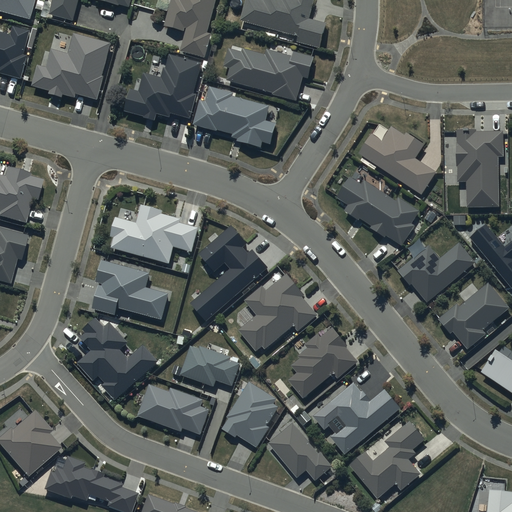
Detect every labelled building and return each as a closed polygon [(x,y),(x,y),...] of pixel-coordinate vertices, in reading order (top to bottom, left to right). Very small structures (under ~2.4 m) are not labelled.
[(0,0),(0,11),(31,20),(36,0),(0,0)] [(53,0),(50,14),(73,21),(79,0),(94,0),(119,6),(119,4),(130,7),(131,0),(53,0)] [(215,0),(171,0),(164,26),(186,32),(181,51),(205,57),(211,34),(207,33),(215,0)] [(263,0),(245,0),(240,20),(298,36),(296,42),(319,48),(326,23),(309,19),(313,0),(263,0),(264,0),(263,0)] [(30,30),(12,25),(9,34),(0,31),(0,73),(20,79),(27,56),(23,55),(30,30)] [(38,64),(32,86),(50,91),(49,94),(62,97),(63,95),(75,98),(76,94),(97,100),(103,78),(101,77),(111,44),(74,33),(68,54),(52,49),(47,67),(38,64)] [(231,68),(227,81),(273,93),(273,95),(296,101),(303,77),(308,79),(314,57),(293,52),(292,56),(267,49),(265,55),(243,49),(242,52),(229,48),(224,66),(231,68)] [(129,89),(124,111),(144,116),(144,119),(155,121),(156,114),(170,117),(171,113),(190,118),(196,95),(194,94),(202,63),(170,55),(166,68),(165,68),(162,77),(144,73),(139,92),(129,89)] [(234,93),(210,87),(206,102),(200,100),(193,125),(217,132),(218,130),(233,134),(232,137),(238,139),(237,141),(261,148),(263,143),(270,145),(276,123),(265,120),(269,106),(233,96),(234,93)] [(372,134),(359,154),(422,195),(437,172),(416,158),(425,145),(406,133),(405,135),(392,127),(389,132),(381,126),(375,135),(372,134)] [(476,129),(458,129),(458,143),(456,143),(456,165),(458,166),(458,181),(467,182),(467,207),(499,207),(499,157),(503,157),(503,131),(476,131),(476,129)] [(0,216),(25,224),(32,200),(38,201),(44,181),(30,177),(31,174),(8,167),(5,177),(0,175),(0,216)] [(362,185),(350,176),(336,197),(348,205),(344,211),(359,221),(360,218),(372,226),(370,228),(385,238),(387,235),(402,246),(415,226),(411,223),(419,212),(398,197),(395,201),(366,180),(362,185)] [(163,211),(139,205),(137,210),(140,211),(137,223),(116,217),(111,237),(114,238),(111,249),(169,264),(173,247),(192,252),(198,228),(180,223),(181,218),(162,214),(163,211)] [(511,242),(506,248),(486,225),(470,238),(511,286),(511,242)] [(232,226),(199,254),(215,272),(225,263),(231,270),(191,303),(206,321),(268,268),(253,250),(248,254),(242,247),(247,243),(232,226)] [(28,236),(0,228),(0,282),(10,285),(17,259),(22,260),(28,236)] [(430,245),(398,271),(410,285),(412,283),(427,302),(476,262),(460,243),(441,259),(430,245)] [(150,274),(102,260),(96,282),(99,283),(92,309),(115,315),(117,307),(161,320),(169,293),(146,287),(150,274)] [(262,286),(245,300),(257,315),(239,330),(256,351),(262,346),(265,350),(294,326),(298,331),(318,316),(302,297),(304,295),(287,274),(267,291),(262,286)] [(457,304),(439,319),(451,333),(453,331),(468,349),(486,333),(483,330),(509,308),(489,283),(460,307),(457,304)] [(97,317),(83,329),(86,333),(80,338),(91,351),(77,363),(93,382),(100,376),(105,383),(102,385),(115,400),(158,362),(143,345),(128,358),(120,348),(128,342),(110,322),(105,327),(97,317)] [(318,334),(305,345),(308,349),(299,356),(301,358),(291,365),(297,373),(288,380),(303,399),(334,373),(338,378),(358,361),(346,347),(347,346),(332,328),(321,337),(318,334)] [(199,348),(189,345),(178,375),(213,387),(216,381),(232,387),(240,364),(229,360),(230,357),(200,346),(199,348)] [(511,360),(497,350),(481,373),(511,392),(511,360)] [(276,398),(248,380),(226,417),(228,418),(221,429),(235,437),(236,435),(256,447),(268,427),(267,426),(279,407),(273,403),(276,398)] [(354,383),(328,404),(338,417),(327,426),(334,434),(331,437),(345,454),(400,408),(385,389),(371,401),(362,391),(361,392),(354,383)] [(203,399),(170,387),(169,391),(149,384),(138,415),(181,431),(182,428),(200,435),(209,409),(201,406),(203,399)] [(11,427),(0,436),(0,444),(28,477),(63,448),(50,433),(53,430),(36,410),(14,429),(11,427)] [(366,451),(350,465),(378,499),(396,484),(401,490),(420,474),(409,460),(417,453),(413,449),(425,440),(410,422),(385,442),(390,448),(374,461),(366,451)] [(318,453),(293,423),(268,443),(296,477),(306,469),(315,480),(332,466),(320,452),(318,453)] [(85,462),(67,456),(63,469),(56,467),(54,473),(51,472),(45,488),(71,498),(72,495),(87,501),(89,494),(108,501),(106,507),(118,511),(132,511),(140,493),(122,487),(123,484),(104,477),(105,474),(92,469),(91,470),(83,467),(85,462)] [(511,511),(511,492),(489,490),(487,511),(511,511)] [(197,511),(148,494),(141,511),(197,511)]
